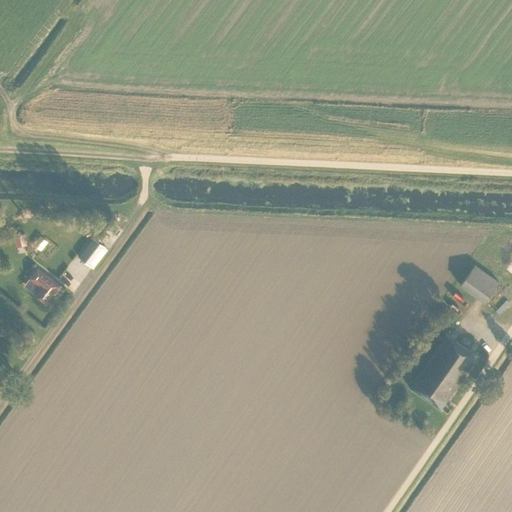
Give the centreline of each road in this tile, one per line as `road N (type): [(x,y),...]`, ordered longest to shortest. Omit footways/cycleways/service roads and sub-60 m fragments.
road 1 (track): [(140,204),(147,155),(511,172)]
road 2 (unclassified): [(0,401),(140,204)]
